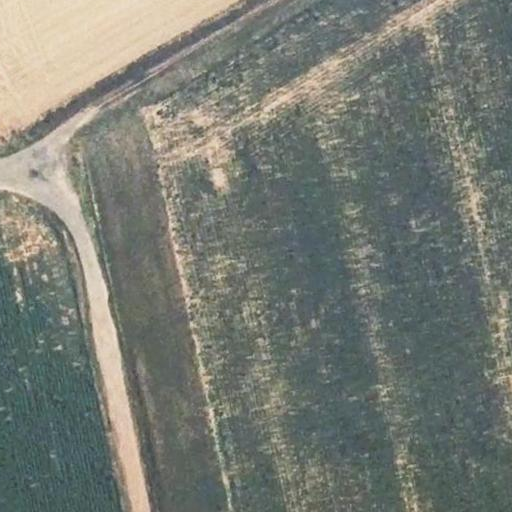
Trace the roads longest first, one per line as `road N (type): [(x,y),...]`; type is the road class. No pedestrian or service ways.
road 1 (track): [(0,181),(68,212),(136,511)]
road 2 (track): [(0,181),(117,88),(275,0)]
